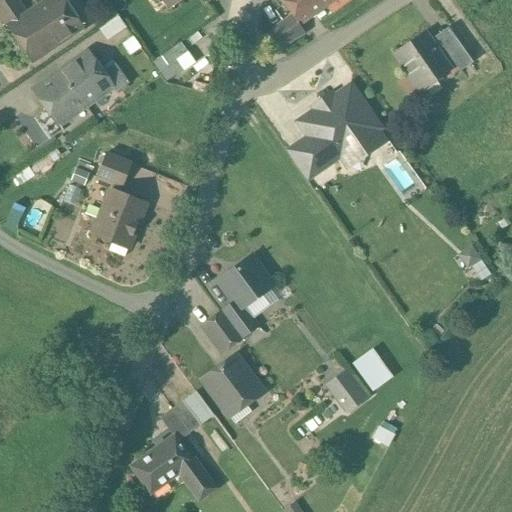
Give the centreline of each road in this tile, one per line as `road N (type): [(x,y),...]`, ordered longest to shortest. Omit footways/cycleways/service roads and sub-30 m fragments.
road 1 (unclassified): [(239,71),(197,212),(84,511)]
road 2 (residential): [(239,71),(287,69),(402,0)]
